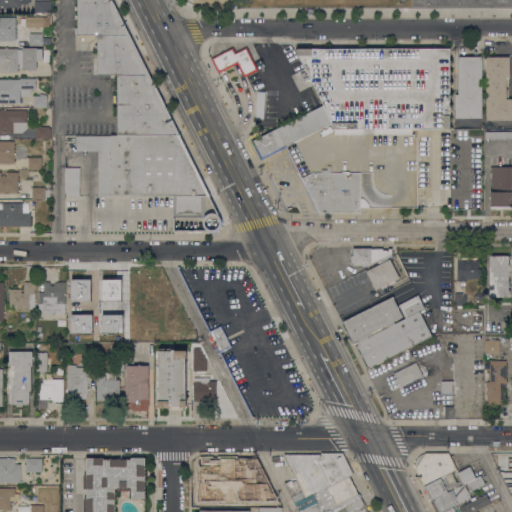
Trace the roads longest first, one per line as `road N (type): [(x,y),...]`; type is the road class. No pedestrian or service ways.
road 1 (residential): [(511,433),(0,437)]
road 2 (residential): [(511,31),(164,29)]
road 3 (residential): [(269,242),(248,253),(0,253)]
road 4 (primary): [(149,0),(269,242)]
road 5 (residential): [(511,233),(288,233),(269,242)]
